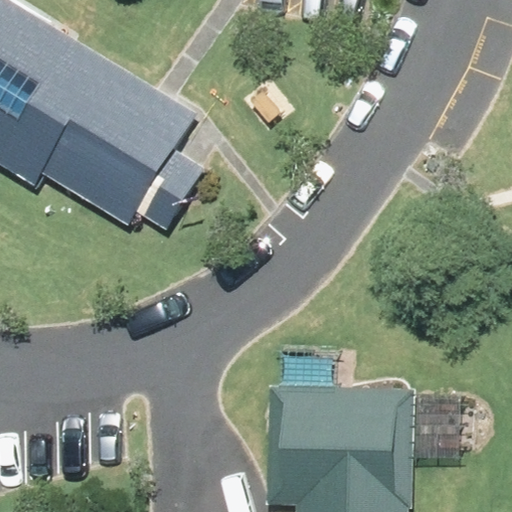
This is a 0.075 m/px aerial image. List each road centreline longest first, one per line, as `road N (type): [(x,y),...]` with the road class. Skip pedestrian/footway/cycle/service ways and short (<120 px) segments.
road 1 (residential): [(451,0),(414,103),(381,151),(250,295),(189,343)]
road 2 (residential): [(189,343),(114,372),(0,380)]
road 3 (residential): [(189,343),(185,511)]
